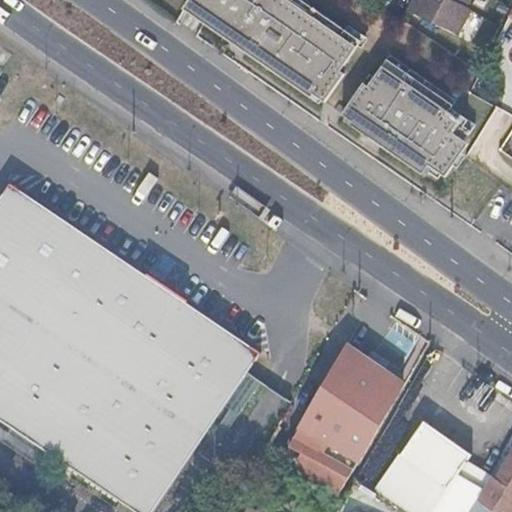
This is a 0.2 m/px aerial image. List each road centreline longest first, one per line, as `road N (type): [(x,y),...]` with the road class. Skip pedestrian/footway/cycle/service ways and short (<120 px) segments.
road 1 (secondary): [(0,1),(511,356)]
road 2 (secondary): [(511,298),(95,0)]
road 3 (unknown): [(266,303),(201,511)]
